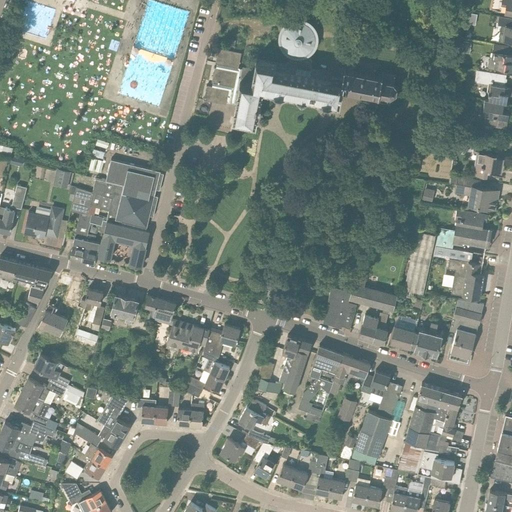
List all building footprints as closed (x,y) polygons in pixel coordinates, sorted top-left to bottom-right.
[(511,0),(501,0),(501,4),(505,4),(504,12),(511,13),(511,0)] [(511,18),(499,16),(498,24),(501,24),(505,25),(502,40),(507,41),(511,41),(511,18)] [(236,101),(233,117),(255,122),(258,107),(259,107),(261,99),(260,99),(262,86),(264,87),(264,88),(271,89),(272,90),(286,92),(297,94),(307,96),(318,98),(333,101),(340,102),(342,89),(377,96),(376,101),(390,104),(391,95),(396,93),(397,90),(398,86),(394,82),(395,74),(382,71),(381,76),(344,69),(343,76),(333,74),(332,74),(331,79),(310,75),(311,67),(310,64),(311,64),(311,63),(311,62),(312,62),(312,61),(312,60),(311,59),(310,58),(309,57),(308,57),(307,57),(305,54),(307,53),(309,52),(310,50),(312,48),(313,47),(314,44),(315,42),(315,40),(315,38),(315,36),(315,34),(314,32),(313,30),(312,28),(311,26),(309,25),(307,24),(305,23),(303,22),(301,21),(297,21),(292,22),(287,25),(284,29),(282,33),(281,38),(282,43),(284,48),(288,52),(292,54),(289,62),(287,62),(297,64),(296,72),(275,69),(276,62),(256,58),(254,68),(243,66),(242,66),(242,68),(236,101)] [(492,51),(491,58),(495,59),(494,67),(511,70),(511,54),(508,54),(510,46),(494,44),(493,51),(492,51)] [(204,99),(203,100),(211,101),(226,104),(227,100),(236,101),(242,68),(238,67),(241,52),(219,48),(218,48),(215,62),(215,63),(217,63),(216,67),(214,67),(214,68),(212,81),(212,82),(213,82),(212,86),(206,85),(206,86),(204,99)] [(476,70),(474,82),(491,84),(497,85),(497,82),(505,83),(506,74),(476,70)] [(488,99),(488,100),(510,103),(506,102),(508,95),(511,95),(511,92),(511,86),(504,86),(497,85),(491,84),(489,91),(488,91),(488,93),(489,93),(488,99)] [(481,99),(479,114),(485,115),(483,125),(484,125),(493,126),(506,128),(508,114),(510,103),(488,100),(485,99),(481,99)] [(109,142),(98,139),(96,145),(107,148),(109,142)] [(0,143),(0,150),(13,152),(14,145),(0,143)] [(476,152),(472,174),(485,176),(487,167),(501,170),(503,158),(494,156),(494,155),(476,152)] [(92,158),(89,169),(94,171),(97,159),(92,158)] [(93,187),(92,191),(113,196),(109,209),(108,210),(107,217),(108,217),(107,220),(107,221),(104,232),(104,233),(103,236),(115,239),(124,242),(143,166),(111,158),(106,179),(102,178),(96,177),(93,187)] [(98,159),(95,171),(100,172),(104,161),(98,159)] [(143,166),(124,242),(134,244),(129,263),(140,266),(141,266),(150,230),(146,229),(149,215),(153,216),(158,196),(154,195),(156,189),(159,190),(164,173),(160,172),(160,170),(143,166)] [(58,168),(54,184),(67,187),(70,171),(58,168)] [(449,182),(449,183),(456,184),(456,183),(471,185),(469,195),(468,204),(494,209),(496,198),(497,190),(493,189),(480,187),(478,186),(480,179),(479,179),(450,174),(449,182)] [(11,205),(11,206),(12,206),(15,207),(21,208),(27,187),(17,185),(12,205),(11,205)] [(75,236),(70,256),(82,259),(87,233),(90,222),(102,225),(103,219),(103,217),(92,214),(89,214),(91,205),(96,206),(109,209),(113,196),(92,191),(77,187),(75,193),(73,201),(71,209),(80,212),(83,212),(79,226),(77,225),(75,236)] [(424,191),(422,200),(432,202),(434,193),(424,191)] [(14,209),(15,207),(12,206),(11,206),(11,208),(0,205),(0,229),(10,232),(13,220),(12,220),(14,209)] [(28,212),(24,231),(45,236),(45,234),(57,236),(57,235),(61,219),(63,209),(52,206),(51,209),(50,217),(35,213),(28,212)] [(439,227),(435,245),(446,247),(452,248),(453,243),(462,244),(463,241),(482,244),(488,241),(490,228),(481,227),(484,213),(457,208),(455,216),(457,216),(454,229),(439,227)] [(87,233),(82,259),(95,262),(96,259),(100,241),(94,240),(96,235),(87,233)] [(103,236),(98,255),(110,258),(115,239),(103,236)] [(0,273),(5,274),(12,276),(11,280),(17,282),(18,276),(19,272),(15,271),(17,262),(17,261),(0,256),(0,273)] [(449,258),(448,267),(455,269),(451,293),(463,295),(480,298),(481,293),(484,273),(479,272),(481,263),(468,261),(459,259),(449,258)] [(17,262),(15,271),(19,272),(18,276),(30,279),(29,282),(36,284),(36,282),(46,285),(50,275),(51,272),(52,271),(52,270),(46,268),(41,267),(17,261),(17,262)] [(351,292),(350,298),(357,300),(383,307),(390,309),(393,310),(397,294),(364,285),(367,274),(359,271),(358,271),(351,292)] [(61,273),(39,323),(40,324),(42,325),(61,333),(60,333),(61,333),(75,340),(77,334),(79,328),(86,309),(73,304),(67,317),(58,313),(74,278),(69,276),(61,273)] [(31,286),(28,298),(32,299),(30,304),(36,307),(40,301),(39,300),(44,290),(31,286)] [(331,301),(328,316),(335,319),(334,322),(342,325),(350,327),(357,304),(356,304),(357,301),(357,300),(350,298),(351,292),(332,286),(329,300),(331,301)] [(82,298),(80,306),(83,307),(91,309),(92,308),(93,302),(99,304),(100,304),(103,291),(88,287),(85,299),(82,298)] [(112,312),(110,318),(117,320),(118,317),(123,319),(123,315),(126,316),(125,322),(132,324),(133,318),(138,299),(116,294),(111,312),(112,312)] [(147,297),(145,305),(154,308),(152,314),(161,317),(159,321),(170,324),(172,318),(175,305),(176,302),(148,294),(147,297)] [(414,298),(412,308),(420,310),(422,302),(423,300),(414,298)] [(455,332),(449,357),(467,362),(472,346),(478,323),(479,323),(482,313),(481,313),(484,303),(458,298),(456,306),(453,317),(452,320),(451,325),(450,331),(455,332)] [(26,302),(17,321),(27,326),(36,307),(30,304),(26,302)] [(93,323),(91,328),(98,330),(100,323),(102,315),(104,307),(99,305),(98,305),(97,305),(96,309),(95,312),(92,321),(92,322),(93,323)] [(377,325),(373,338),(384,342),(388,328),(384,327),(390,309),(383,307),(383,308),(382,312),(380,312),(378,318),(377,325)] [(363,320),(359,334),(373,338),(377,325),(378,318),(365,314),(363,320)] [(103,318),(101,328),(109,330),(111,320),(103,318)] [(0,345),(2,341),(8,344),(15,329),(0,321),(0,345)] [(415,329),(411,346),(414,347),(423,350),(437,353),(442,333),(436,331),(438,323),(431,321),(428,329),(419,327),(416,326),(415,329)] [(172,324),(167,343),(179,347),(180,347),(185,326),(172,323),(172,324)] [(395,323),(390,341),(411,346),(415,329),(395,323)] [(185,326),(180,347),(183,348),(183,347),(188,348),(188,349),(191,350),(191,349),(194,350),(194,351),(197,352),(199,345),(205,346),(205,345),(206,341),(209,329),(193,324),(192,328),(185,326)] [(205,346),(203,350),(217,355),(220,345),(221,339),(235,343),(237,338),(239,328),(224,324),(223,330),(222,332),(209,329),(206,341),(205,345),(205,346)] [(288,353),(279,381),(284,383),(299,341),(300,338),(289,334),(288,334),(287,337),(282,351),(288,353)] [(284,383),(283,388),(295,392),(308,352),(311,344),(312,342),(300,338),(299,341),(284,383)] [(312,367),(310,374),(317,376),(330,381),(333,382),(336,371),(341,354),(342,352),(320,344),(319,344),(318,347),(316,355),(315,355),(313,363),(312,367)] [(202,355),(201,355),(209,358),(203,370),(204,370),(209,372),(224,378),(230,367),(217,361),(216,361),(215,360),(214,360),(213,360),(215,355),(203,351),(202,355)] [(333,382),(331,387),(337,389),(339,384),(340,382),(343,384),(346,377),(348,371),(365,377),(366,373),(370,363),(370,362),(360,358),(353,356),(342,352),(341,354),(336,371),(333,382)] [(40,353),(34,366),(52,375),(49,381),(82,398),(84,392),(68,384),(70,380),(58,374),(60,371),(53,368),(56,361),(40,353)] [(262,361),(260,368),(272,372),(274,364),(262,361)] [(260,368),(258,376),(269,380),(272,372),(260,368)] [(365,377),(360,390),(370,394),(371,391),(382,395),(379,405),(376,413),(390,418),(393,410),(402,387),(387,382),(390,375),(376,370),(373,376),(366,373),(365,377)] [(145,374),(144,377),(157,380),(158,375),(146,372),(145,374)] [(205,382),(204,383),(219,390),(224,378),(209,372),(205,382)] [(157,380),(157,381),(165,383),(167,376),(158,374),(158,375),(157,380)] [(190,376),(188,381),(201,387),(202,388),(204,383),(205,382),(199,380),(190,376)] [(303,392),(302,395),(310,398),(322,385),(329,392),(330,391),(331,387),(333,382),(330,381),(317,376),(303,392)] [(28,377),(21,391),(44,402),(44,401),(45,399),(50,390),(56,393),(62,396),(64,397),(80,405),(82,398),(49,381),(47,386),(44,385),(28,377)] [(186,387),(184,390),(198,396),(202,388),(201,387),(188,381),(186,387)] [(409,426),(405,441),(425,446),(430,431),(432,424),(434,418),(433,418),(442,388),(424,383),(422,382),(417,397),(421,398),(419,406),(415,405),(409,426)] [(89,387),(87,395),(95,397),(97,389),(89,387)] [(434,418),(432,424),(443,427),(445,421),(453,392),(442,388),(433,418),(434,418)] [(21,391),(15,404),(30,412),(31,411),(33,412),(30,419),(33,420),(36,421),(46,425),(48,418),(44,417),(50,405),(44,402),(21,391)] [(440,436),(439,439),(445,441),(446,437),(452,438),(453,435),(455,429),(456,424),(453,423),(462,394),(453,392),(445,421),(443,427),(441,432),(441,433),(440,436)] [(303,399),(300,408),(302,409),(308,411),(313,399),(310,398),(302,395),(301,398),(303,399)] [(344,396),(337,416),(350,420),(357,401),(344,396)] [(101,413),(97,419),(105,424),(110,427),(124,436),(131,425),(117,417),(117,414),(118,414),(118,413),(117,413),(117,411),(118,411),(122,404),(111,397),(106,405),(110,407),(106,413),(101,413)] [(246,406),(238,420),(251,427),(256,419),(266,425),(270,417),(262,412),(266,406),(252,398),(247,406),(246,406)] [(191,408),(189,425),(202,426),(203,410),(204,410),(205,403),(192,402),(191,408)] [(142,404),(141,420),(154,421),(155,405),(142,404)] [(155,405),(154,421),(167,422),(168,406),(155,405)] [(178,407),(177,423),(178,424),(189,425),(191,408),(178,407)] [(368,410),(351,457),(374,465),(390,418),(376,413),(368,410)] [(308,411),(306,418),(316,421),(318,422),(321,416),(308,411)] [(498,449),(495,460),(511,464),(511,415),(508,414),(506,414),(505,414),(502,429),(502,430),(502,431),(499,443),(497,449),(498,449)] [(5,420),(0,431),(0,432),(19,441),(21,441),(31,446),(32,446),(35,439),(39,429),(34,427),(31,425),(21,421),(20,425),(14,422),(14,424),(5,420)] [(36,421),(34,427),(39,429),(47,432),(53,435),(56,429),(55,429),(46,425),(36,421)] [(83,426),(80,430),(99,442),(102,438),(103,438),(117,447),(124,436),(110,427),(105,424),(98,435),(83,426)] [(70,426),(67,433),(72,435),(73,435),(74,432),(75,428),(70,426)] [(75,428),(74,432),(76,434),(81,437),(92,443),(97,446),(99,442),(80,430),(76,427),(75,428)] [(250,428),(247,434),(252,437),(259,441),(263,441),(268,443),(268,442),(270,436),(255,432),(250,428)] [(425,446),(424,450),(438,453),(446,455),(447,446),(439,445),(439,439),(440,436),(441,433),(430,431),(425,446)] [(0,445),(8,449),(9,448),(11,449),(13,450),(15,449),(16,452),(21,450),(29,452),(31,446),(21,441),(19,441),(0,432),(0,445)] [(246,434),(243,440),(247,443),(255,448),(258,442),(259,441),(252,437),(247,434),(246,434)] [(349,435),(345,444),(353,447),(357,438),(349,435)] [(228,438),(221,451),(235,459),(238,453),(240,454),(241,455),(246,448),(245,447),(240,445),(228,438)] [(258,450),(254,459),(259,462),(254,469),(266,476),(271,468),(275,462),(267,457),(273,445),(270,443),(268,443),(263,441),(262,444),(258,450)] [(63,443),(60,451),(66,454),(70,446),(63,443)] [(85,453),(85,454),(91,458),(105,466),(106,466),(112,456),(112,455),(98,447),(96,450),(90,446),(85,453)] [(285,446),(281,456),(287,458),(291,447),(285,446)] [(16,452),(14,456),(42,465),(45,466),(47,459),(44,458),(44,457),(29,452),(21,450),(16,452)] [(424,450),(419,466),(431,469),(431,472),(432,472),(431,477),(445,480),(458,483),(459,482),(455,481),(457,473),(458,468),(453,467),(454,461),(437,458),(438,453),(424,450)] [(316,461),(314,472),(320,473),(319,475),(323,476),(324,470),(327,455),(318,453),(316,461)] [(0,457),(0,470),(4,472),(14,476),(15,476),(15,475),(18,469),(14,467),(16,460),(13,459),(10,457),(8,460),(7,460),(0,457)] [(91,458),(85,469),(99,477),(105,466),(91,458)] [(347,468),(345,479),(351,480),(355,461),(350,459),(348,468),(347,468)] [(310,460),(308,471),(314,472),(316,461),(311,460),(310,460)] [(490,475),(490,476),(511,481),(511,464),(495,460),(494,460),(494,461),(495,461),(491,476),(490,475)] [(355,461),(351,480),(356,481),(357,481),(358,477),(359,470),(358,470),(360,462),(355,461)] [(69,465),(65,471),(76,478),(83,468),(74,462),(72,466),(69,465)] [(281,468),(277,479),(289,484),(295,468),(283,464),(281,468)] [(385,476),(382,487),(388,488),(393,469),(387,467),(385,476)] [(295,468),(289,484),(302,489),(308,472),(295,468)] [(51,469),(49,477),(55,479),(57,471),(51,469)] [(393,469),(388,488),(394,489),(391,502),(390,508),(403,510),(408,488),(401,486),(395,485),(398,470),(397,470),(393,469)] [(0,484),(0,485),(0,487),(6,490),(8,482),(9,481),(2,479),(4,472),(0,470),(0,484)] [(319,475),(315,492),(328,494),(332,478),(323,476),(319,475)] [(370,485),(371,479),(359,476),(358,482),(370,485)] [(408,488),(403,510),(411,511),(416,511),(418,506),(421,495),(426,496),(427,496),(429,484),(431,477),(425,476),(424,481),(423,483),(410,480),(408,488)] [(431,477),(429,484),(444,487),(445,480),(431,477)] [(332,478),(328,494),(342,497),(345,481),(332,478)] [(76,483),(61,483),(72,505),(77,502),(82,511),(83,511),(86,511),(92,508),(106,500),(100,489),(91,493),(89,489),(82,493),(76,483)] [(356,483),(352,499),(365,502),(369,486),(356,483)] [(369,486),(365,502),(379,505),(382,489),(369,486)] [(490,489),(487,502),(503,505),(504,498),(511,500),(511,497),(511,494),(505,493),(490,489)] [(31,490),(29,498),(41,501),(42,495),(43,493),(31,490)] [(0,502),(5,504),(8,496),(0,492),(0,502)] [(447,511),(449,502),(448,502),(435,499),(434,499),(431,511),(447,511)] [(92,508),(86,511),(110,511),(112,511),(106,500),(92,508)] [(190,501),(183,511),(203,511),(205,511),(206,511),(214,511),(216,509),(206,503),(205,505),(202,509),(190,501)] [(487,502),(485,511),(501,511),(503,505),(487,502)]
